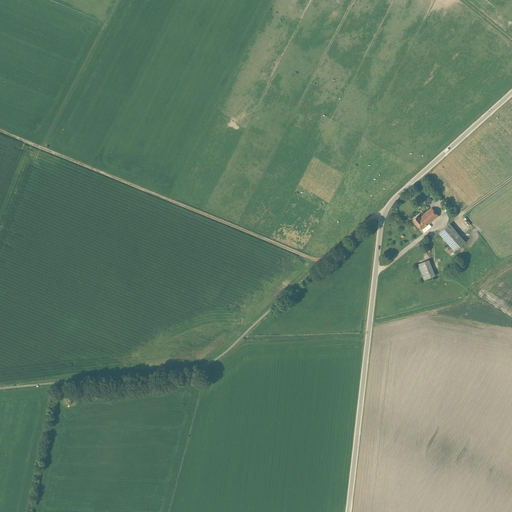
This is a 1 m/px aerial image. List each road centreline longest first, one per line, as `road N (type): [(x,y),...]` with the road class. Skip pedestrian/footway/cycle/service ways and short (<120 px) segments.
road 1 (tertiary): [(348,511),(383,215),(511,93)]
road 2 (track): [(118,0),(41,147)]
